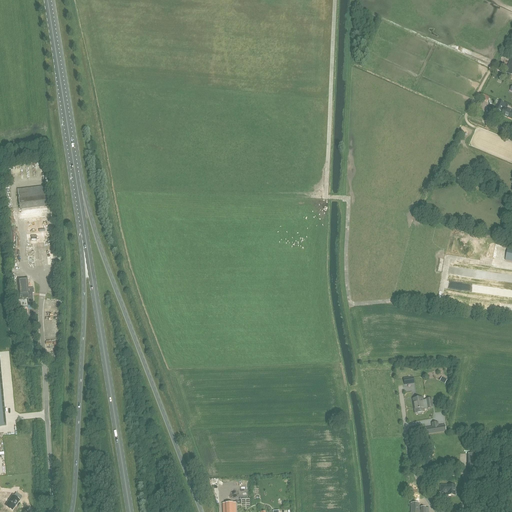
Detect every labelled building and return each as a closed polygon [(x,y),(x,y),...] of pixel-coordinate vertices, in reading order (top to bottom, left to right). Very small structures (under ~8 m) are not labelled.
[(496,100),(495,104),(497,105),(496,108),(503,112),(502,115),(511,119),(511,110),(507,109),(504,107),(505,104),(499,101),(496,100)] [(45,187),(18,191),(20,208),(47,205),(45,187)] [(26,279),(19,280),(20,294),(21,294),(22,294),(22,299),(24,299),(28,299),(28,302),(33,302),(33,293),(34,293),(34,288),(27,289),(26,279)] [(20,294),(14,295),(14,301),(18,301),(19,307),(27,306),(27,300),(24,300),(24,299),(22,299),(22,294),(21,294),(20,294)] [(419,402),(418,398),(413,399),(414,407),(416,407),(417,413),(418,414),(422,414),(422,413),(424,412),(423,408),(427,408),(427,409),(433,408),(431,398),(426,399),(426,401),(422,402),(419,402)] [(445,425),(426,428),(426,434),(445,431),(445,425)] [(477,473),(477,454),(468,454),(468,473),(477,473)] [(455,495),(455,485),(448,485),(441,485),(441,492),(446,492),(446,491),(448,491),(447,495),(455,495)] [(13,495),(6,506),(12,510),(16,505),(17,506),(22,497),(17,494),(15,497),(13,495)] [(222,503),(222,511),(236,511),(236,503),(222,503)] [(419,510),(419,503),(411,503),(410,511),(425,511),(426,511),(429,511),(429,507),(426,507),(420,507),(420,510),(419,510)]
